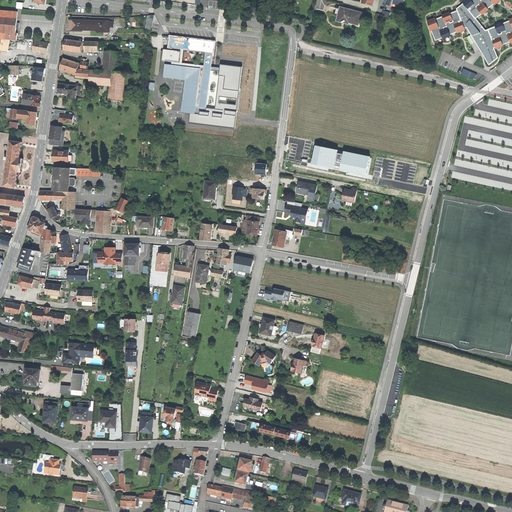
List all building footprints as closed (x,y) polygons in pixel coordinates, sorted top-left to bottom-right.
[(435,18),(427,21),(431,31),(432,31),(436,41),(442,38),(443,39),(451,36),(450,34),(457,32),(458,34),(466,30),(465,28),(467,28),(480,49),(482,47),(483,49),(489,65),(498,58),(494,48),(495,48),(496,49),(504,46),(503,45),(510,42),(510,43),(511,42),(511,17),(509,19),(510,21),(503,24),(502,22),(495,25),(495,27),(486,30),(481,25),(476,19),(481,14),(482,15),(489,10),(488,9),(494,4),(495,5),(502,0),(501,0),(464,0),(462,2),(463,3),(457,9),(457,11),(450,14),(450,12),(442,15),(443,17),(436,19),(435,18)] [(343,23),(346,21),(346,20),(347,21),(349,21),(348,23),(358,25),(361,13),(341,8),(340,9),(339,14),(337,21),(342,22),(343,23)] [(0,10),(0,31),(16,33),(17,28),(19,28),(19,25),(19,23),(17,23),(17,18),(17,14),(18,12),(0,10)] [(103,30),(109,30),(109,21),(73,20),(73,22),(72,29),(103,30)] [(169,47),(174,48),(184,49),(206,52),(213,52),(215,41),(170,36),(169,47)] [(19,37),(14,37),(12,49),(25,51),(27,38),(19,37)] [(81,49),(82,42),(66,40),(65,46),(64,49),(81,52),(81,49)] [(35,41),(33,51),(40,52),(47,53),(49,43),(35,41)] [(85,43),(85,49),(99,50),(99,42),(85,41),(85,43)] [(199,107),(204,65),(182,63),(184,49),(174,48),(173,50),(181,51),(180,63),(172,62),(172,65),(201,68),(196,106),(199,107)] [(181,51),(173,50),(166,50),(164,49),(163,61),(172,62),(180,63),(181,51)] [(105,70),(117,71),(118,52),(107,51),(105,70)] [(212,65),(213,52),(206,52),(204,65),(212,66),(212,65)] [(77,74),(78,68),(80,64),(64,59),(62,65),(61,69),(77,74)] [(195,113),(189,113),(189,120),(234,127),(241,65),(219,62),(219,66),(212,65),(212,66),(207,108),(199,107),(196,106),(195,113)] [(195,113),(196,106),(201,68),(172,65),(165,64),(164,75),(196,78),(195,87),(188,87),(185,112),(189,113),(195,113)] [(19,74),(19,65),(8,66),(8,74),(19,74)] [(204,65),(199,107),(207,108),(212,66),(204,65)] [(43,78),(43,75),(45,76),(46,69),(35,67),(34,71),(32,71),(32,74),(34,74),(33,79),(42,81),(43,78)] [(90,77),(91,70),(81,69),(78,68),(77,74),(85,76),(90,77)] [(464,69),(461,75),(471,79),(477,75),(464,69)] [(117,72),(91,70),(90,77),(90,78),(112,79),(112,85),(111,99),(123,100),(125,72),(117,72)] [(182,112),(185,112),(188,87),(195,87),(196,78),(164,75),(164,78),(185,80),(182,112)] [(80,94),(81,86),(60,83),(59,87),(58,93),(69,94),(68,98),(77,99),(77,94),(80,94)] [(40,99),(40,96),(24,94),(23,104),(41,106),(42,100),(40,100),(40,99)] [(19,113),(19,110),(17,110),(17,109),(8,108),(6,118),(11,119),(16,119),(17,113),(19,113)] [(37,112),(19,110),(19,113),(18,117),(28,119),(27,124),(36,125),(36,119),(37,112)] [(65,115),(61,115),(61,117),(60,117),(59,121),(66,122),(69,123),(73,123),(74,116),(65,115)] [(62,131),(62,127),(52,126),(50,138),(51,138),(50,144),(63,146),(64,140),(65,135),(64,135),(61,134),(62,131)] [(252,136),(254,128),(245,126),(243,134),(252,136)] [(22,142),(10,140),(10,145),(8,157),(4,186),(16,188),(18,172),(22,172),(23,165),(24,159),(20,158),(22,142)] [(315,145),(311,164),(334,169),(334,167),(339,168),(339,170),(366,175),(370,156),(343,151),(342,154),(337,153),(338,150),(315,145)] [(54,162),(68,162),(69,155),(69,151),(54,150),(54,155),(54,162)] [(69,189),(69,186),(70,178),(70,174),(70,168),(56,167),(56,168),(55,168),(55,170),(56,171),(55,173),(55,174),(56,175),(56,176),(55,177),(55,179),(55,184),(55,186),(55,188),(54,191),(69,191),(69,189)] [(212,199),(216,199),(217,182),(206,181),(205,199),(210,199),(212,199)] [(309,200),(314,201),(316,195),(317,185),(299,182),(298,187),(297,192),(310,195),(309,200)] [(233,199),(243,200),(243,196),(244,189),(244,188),(241,187),(233,187),(233,194),(234,194),(233,199)] [(343,201),(355,203),(358,189),(353,188),(352,192),(345,190),(344,198),(343,201)] [(254,189),(251,189),(251,193),(254,193),(253,198),(264,199),(265,196),(265,195),(265,190),(254,189)] [(54,191),(40,191),(40,200),(43,200),(54,200),(54,199),(65,198),(64,203),(61,204),(61,209),(66,209),(74,209),(75,192),(54,191)] [(0,214),(10,216),(10,211),(0,209),(0,202),(24,206),(24,203),(25,197),(9,194),(0,192),(0,214)] [(124,213),(125,211),(129,213),(133,203),(123,198),(120,203),(117,209),(124,213)] [(308,210),(301,209),(294,207),(293,207),(294,206),(286,205),(286,209),(285,212),(294,214),(293,219),(295,219),(294,221),(301,222),(301,220),(306,221),(308,210)] [(51,218),(52,219),(58,216),(59,215),(54,206),(47,210),(51,217),(51,218)] [(91,217),(92,210),(77,209),(76,219),(82,219),(82,223),(86,223),(91,224),(91,217)] [(113,211),(98,210),(97,217),(97,224),(96,224),(95,232),(111,234),(111,222),(112,215),(113,211)] [(4,219),(3,224),(16,226),(17,224),(18,218),(5,216),(4,219)] [(149,217),(138,217),(138,222),(141,222),(141,227),(145,227),(153,228),(154,218),(154,216),(149,216),(149,217)] [(44,228),(45,228),(48,229),(48,228),(48,226),(46,223),(41,221),(41,220),(40,218),(35,217),(34,218),(31,225),(29,229),(34,231),(33,232),(35,233),(34,233),(41,236),(44,228)] [(167,229),(173,229),(174,218),(164,217),(164,219),(163,228),(167,229)] [(259,222),(246,220),(244,220),(242,233),(257,235),(258,227),(259,222)] [(202,223),(200,239),(210,240),(211,233),(212,224),(202,223)] [(219,232),(237,235),(237,228),(220,225),(219,232)] [(48,229),(45,228),(42,251),(41,252),(50,253),(51,242),(56,243),(56,237),(52,237),(53,231),(48,229)] [(286,238),(287,232),(276,230),(275,236),(273,245),(284,247),(286,238)] [(287,232),(286,238),(294,240),(295,232),(287,230),(287,232)] [(0,243),(0,244),(10,246),(11,242),(12,238),(0,234),(0,243)] [(62,248),(63,252),(72,252),(68,234),(60,236),(62,248)] [(125,256),(135,256),(139,256),(139,250),(139,244),(125,244),(125,256)] [(184,258),(189,259),(193,260),(195,246),(186,245),(184,252),(184,258)] [(40,257),(41,252),(42,251),(25,248),(23,255),(19,266),(31,271),(34,262),(36,256),(40,257)] [(115,264),(115,263),(121,263),(123,263),(123,255),(115,255),(115,248),(114,248),(113,248),(105,248),(105,252),(99,252),(99,262),(105,262),(105,264),(115,264)] [(222,265),(224,265),(226,265),(227,262),(230,262),(231,256),(230,255),(228,255),(229,250),(225,250),(220,249),(217,264),(221,264),(222,265)] [(73,261),(73,252),(72,252),(63,252),(58,252),(58,264),(66,264),(66,261),(73,261)] [(171,253),(160,252),(159,255),(158,255),(157,257),(157,259),(159,260),(159,263),(162,263),(162,265),(168,265),(168,264),(169,264),(171,253)] [(135,256),(125,256),(125,265),(133,265),(134,265),(134,260),(135,260),(135,256)] [(245,258),(236,257),(234,269),(246,271),(251,272),(254,260),(245,258)] [(200,265),(197,282),(207,284),(209,272),(210,266),(200,265)] [(190,277),(192,268),(187,267),(176,266),(175,275),(186,277),(190,277)] [(213,269),(212,275),(223,277),(223,274),(224,271),(219,270),(213,269)] [(75,270),(69,270),(68,280),(70,280),(89,281),(89,271),(75,270)] [(32,288),(32,287),(34,280),(34,279),(20,276),(19,282),(18,284),(23,285),(28,287),(32,288)] [(61,285),(47,283),(47,287),(46,294),(60,296),(61,291),(61,285)] [(181,287),(175,286),(174,293),(172,302),(172,303),(173,303),(180,304),(182,304),(185,288),(181,287)] [(274,292),(266,291),(265,298),(272,300),(273,298),(277,300),(278,299),(283,300),(285,291),(275,288),(274,292)] [(83,301),(91,301),(93,302),(93,297),(93,291),(79,290),(79,291),(79,295),(79,301),(83,301)] [(20,314),(20,313),(22,305),(8,302),(6,308),(6,311),(20,314)] [(44,319),(45,312),(34,310),(33,320),(39,320),(44,321),(44,319)] [(54,321),(55,313),(50,312),(45,312),(44,319),(54,321)] [(183,336),(196,338),(201,314),(197,313),(194,313),(191,312),(188,312),(183,336)] [(66,314),(55,313),(54,321),(54,322),(56,322),(65,323),(66,314)] [(271,336),(273,331),(274,326),(275,322),(275,320),(264,317),(262,325),(260,333),(271,336)] [(136,320),(126,319),(125,327),(125,330),(135,331),(135,324),(135,321),(136,320)] [(304,325),(290,322),(289,325),(288,330),(302,333),(304,325)] [(34,332),(26,331),(25,333),(2,326),(0,332),(0,333),(0,335),(22,342),(19,351),(27,353),(31,338),(33,338),(34,332)] [(325,336),(316,333),(315,336),(314,339),(314,338),(312,345),(313,345),(313,346),(321,348),(325,336)] [(64,353),(63,363),(79,365),(80,354),(94,355),(95,345),(71,342),(70,349),(70,351),(70,354),(64,353)] [(130,342),(127,342),(127,361),(137,362),(137,355),(136,355),(136,350),(135,350),(136,342),(130,342)] [(264,368),(267,367),(270,363),(271,363),(273,360),(276,356),(268,351),(266,354),(264,355),(262,355),(258,353),(253,361),(256,364),(259,366),(260,365),(261,365),(264,368)] [(306,366),(307,361),(295,358),(294,363),(293,363),(293,365),(291,370),(292,371),(301,374),(303,365),(306,366)] [(40,381),(41,370),(26,368),(25,380),(26,380),(26,385),(30,385),(37,386),(38,381),(40,381)] [(75,373),(73,373),(73,381),(72,386),(72,390),(83,391),(84,374),(83,374),(75,373)] [(202,395),(209,397),(208,399),(216,401),(218,395),(216,394),(217,387),(215,387),(211,386),(212,385),(198,382),(195,395),(202,396),(202,395)] [(72,394),(72,390),(72,386),(62,385),(61,393),(72,394)] [(248,407),(250,408),(251,409),(252,410),(253,410),(255,409),(258,410),(259,407),(262,408),(263,402),(259,401),(259,398),(252,396),(252,398),(251,399),(246,398),(245,403),(248,404),(248,407)] [(58,406),(46,405),(44,421),(51,422),(57,422),(58,406)] [(84,408),(73,407),(72,419),(79,420),(88,421),(88,420),(89,409),(89,408),(88,408),(89,405),(85,405),(84,408)] [(175,419),(176,410),(177,409),(175,408),(166,407),(165,414),(163,413),(162,417),(167,418),(170,418),(174,419),(175,419)] [(117,412),(101,411),(100,422),(107,422),(110,422),(110,427),(116,428),(117,412)] [(152,433),(154,417),(151,417),(143,416),(142,416),(140,431),(145,432),(152,433)] [(247,424),(236,421),(234,429),(245,432),(247,424)] [(250,429),(260,432),(262,424),(252,421),(250,429)] [(260,432),(274,435),(276,428),(276,427),(269,426),(262,424),(260,432)] [(276,436),(290,439),(292,431),(286,430),(278,428),(276,435),(276,436)] [(204,454),(208,454),(209,450),(194,448),(193,456),(201,458),(201,453),(204,454)] [(108,465),(108,461),(108,453),(108,452),(93,452),(93,459),(93,462),(103,462),(103,465),(108,465)] [(108,453),(108,461),(114,461),(114,464),(119,464),(118,453),(108,453)] [(59,465),(59,461),(57,460),(53,460),(53,464),(50,463),(51,460),(53,460),(54,456),(43,455),(43,459),(44,459),(46,463),(45,473),(60,476),(61,470),(58,469),(59,465)] [(139,471),(148,473),(151,460),(142,458),(141,463),(139,471)] [(269,468),(268,468),(271,459),(265,458),(264,463),(263,463),(261,472),(265,473),(268,473),(269,468)] [(198,461),(195,473),(204,475),(205,467),(207,460),(203,459),(202,461),(198,461)] [(255,466),(252,465),(252,462),(251,462),(251,460),(248,459),(248,461),(245,460),(241,459),(241,460),(239,461),(239,463),(239,465),(238,470),(250,473),(251,470),(253,471),(255,466)] [(173,467),(174,469),(177,473),(179,475),(181,474),(184,474),(185,469),(190,469),(192,461),(184,460),(184,461),(182,461),(182,462),(179,462),(174,461),(173,467)] [(292,481),(305,484),(308,473),(301,471),(295,470),(292,481)] [(246,486),(246,483),(248,477),(248,475),(237,472),(236,478),(235,479),(234,481),(235,483),(240,484),(246,486)] [(249,474),(248,475),(248,477),(251,478),(250,483),(249,485),(253,486),(254,484),(263,486),(266,487),(268,479),(249,474)] [(220,497),(222,488),(209,485),(208,489),(207,494),(220,497)] [(222,488),(220,497),(232,499),(232,498),(234,490),(234,489),(223,486),(222,488)] [(313,497),(317,498),(324,499),(326,500),(329,489),(324,488),(324,487),(323,486),(322,486),(322,487),(316,486),(313,497)] [(74,500),(88,502),(88,495),(89,489),(76,488),(74,500)] [(256,495),(234,490),(232,498),(246,500),(255,502),(256,495)] [(342,504),(356,508),(357,503),(359,503),(361,496),(357,495),(357,493),(352,492),(344,490),(343,495),(345,495),(342,504)] [(140,496),(139,498),(139,501),(157,501),(156,493),(144,493),(144,496),(140,496)] [(165,502),(169,503),(169,502),(179,504),(181,497),(167,494),(165,502)] [(136,508),(136,507),(136,498),(122,497),(121,507),(129,507),(136,508)] [(407,511),(409,506),(389,501),(388,500),(387,504),(387,506),(385,510),(384,511),(407,511)] [(179,504),(169,502),(169,503),(168,509),(180,511),(181,505),(180,504),(179,504)] [(182,503),(182,505),(186,505),(184,511),(192,511),(194,505),(182,503)]
